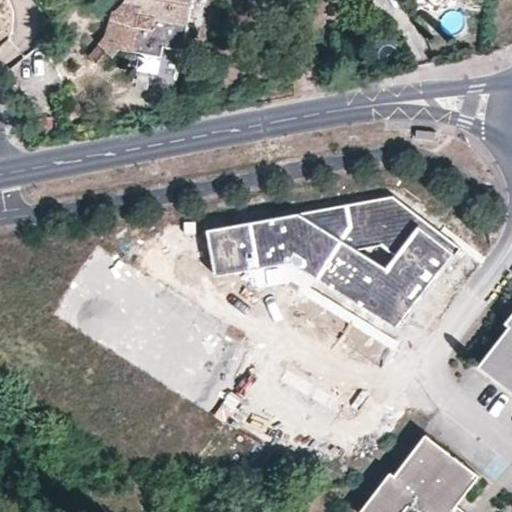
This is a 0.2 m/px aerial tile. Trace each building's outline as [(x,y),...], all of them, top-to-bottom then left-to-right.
[(114,16),(112,64),(166,67),(167,57),(188,58),(189,36),(199,37),(200,2),(211,2),(210,0),(129,0),(128,16),(114,16)] [(458,8),(443,16),(452,32),(467,25),(458,8)] [(398,198),(212,228),(216,271),(297,262),(408,324),(462,241),(398,198)] [(511,325),(506,333),(511,337),(480,377),(511,402),(511,325)] [(390,482),(367,511),(459,511),(479,485),(426,445),(395,485),(390,482)]
